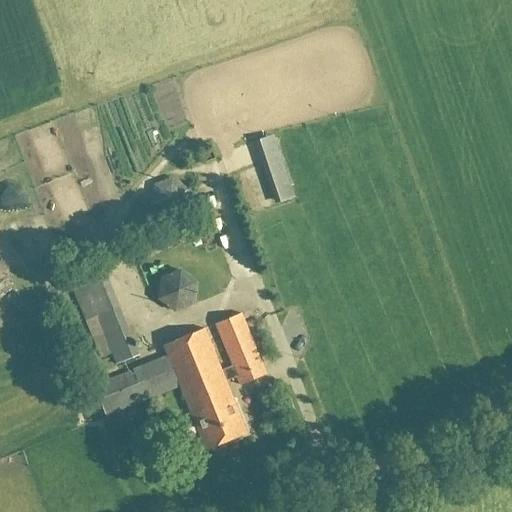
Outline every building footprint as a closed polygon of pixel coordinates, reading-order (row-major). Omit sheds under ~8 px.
[(294,197),(272,135),(253,142),(274,204),(294,197)] [(148,205),(164,219),(185,212),(190,191),(173,176),(152,183),(148,205)] [(27,201),(12,202),(13,226),(29,225),(27,201)] [(148,208),(114,229),(116,232),(107,237),(116,252),(159,225),(148,208)] [(173,313),(192,306),(197,281),(180,270),(158,278),(155,300),(173,313)] [(111,355),(115,365),(137,355),(106,278),(71,292),(98,360),(111,355)] [(224,382),(235,377),(239,386),(265,375),(239,315),(214,325),(231,366),(219,371),(203,331),(162,347),(166,357),(91,386),(103,417),(178,387),(204,450),(245,433),(224,382)]
